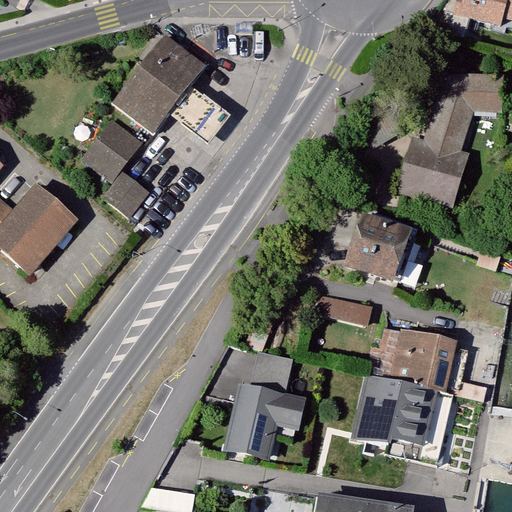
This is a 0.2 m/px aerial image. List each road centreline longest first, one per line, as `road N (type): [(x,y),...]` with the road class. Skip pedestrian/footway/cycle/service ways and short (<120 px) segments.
road 1 (primary): [(3,511),(292,111)]
road 2 (tertiary): [(0,43),(162,0)]
road 3 (primary): [(292,111),(381,13)]
